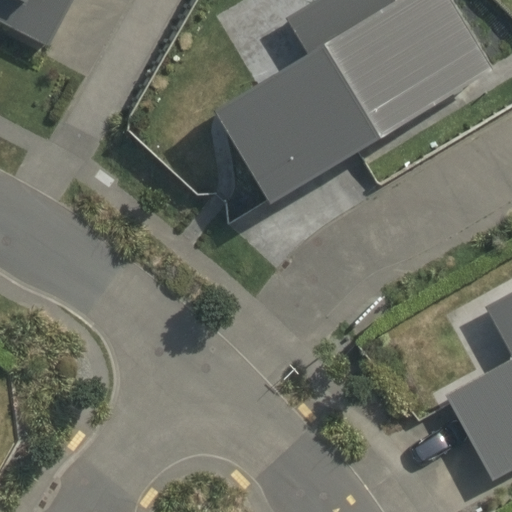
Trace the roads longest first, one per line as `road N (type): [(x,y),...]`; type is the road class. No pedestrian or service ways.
road 1 (residential): [(511,151),(335,250),(220,373)]
road 2 (residential): [(0,212),(51,233),(220,373)]
road 3 (residential): [(220,373),(325,511)]
road 4 (residential): [(133,511),(220,373)]
